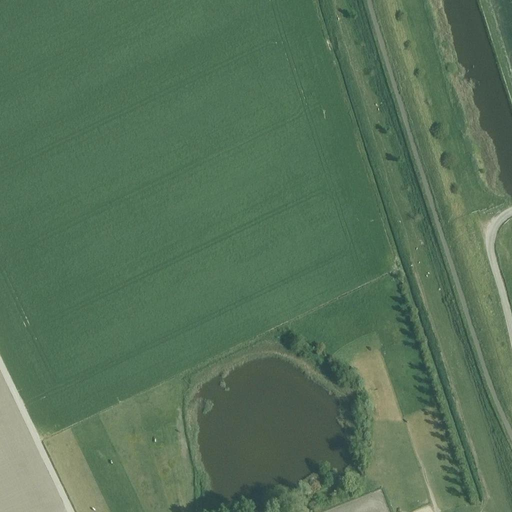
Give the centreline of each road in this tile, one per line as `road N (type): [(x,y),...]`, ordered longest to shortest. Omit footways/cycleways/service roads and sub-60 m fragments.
road 1 (unclassified): [(511,437),(458,301),(370,0)]
road 2 (unclassified): [(511,346),(489,235),(511,210)]
